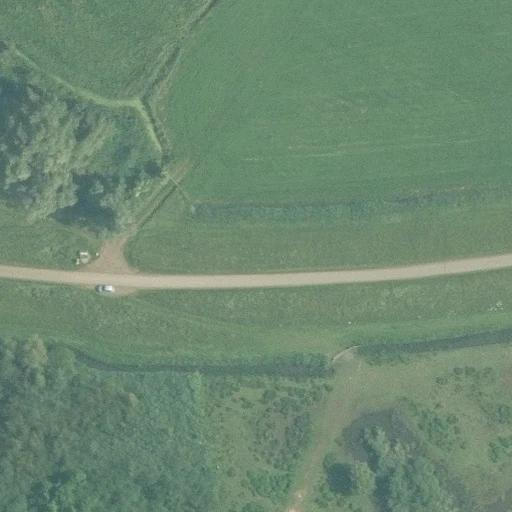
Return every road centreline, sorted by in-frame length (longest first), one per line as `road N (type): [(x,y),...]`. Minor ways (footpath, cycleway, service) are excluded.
road 1 (unclassified): [(511,258),(344,277),(206,281),(0,269)]
road 2 (track): [(0,196),(56,211),(115,247)]
